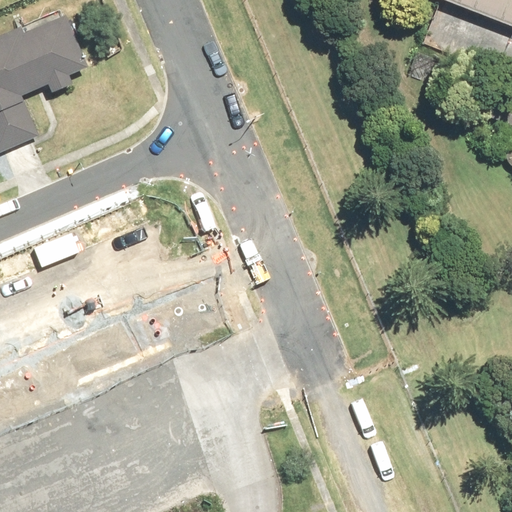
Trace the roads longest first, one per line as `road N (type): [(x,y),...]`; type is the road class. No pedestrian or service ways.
road 1 (residential): [(279,276),(0,387)]
road 2 (residential): [(0,221),(219,126)]
road 3 (residential): [(279,276),(219,126)]
road 4 (residential): [(219,126),(167,0)]
road 5 (track): [(324,386),(376,511)]
